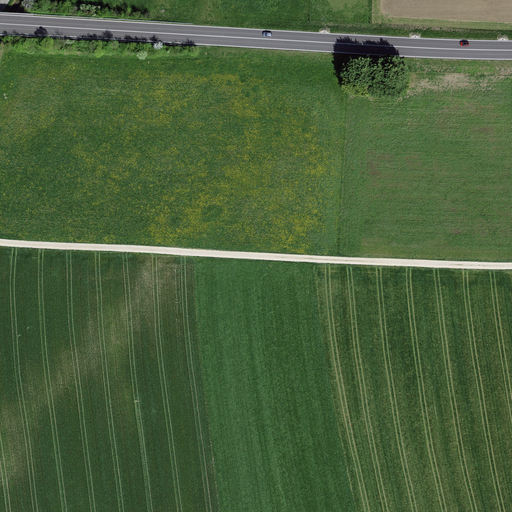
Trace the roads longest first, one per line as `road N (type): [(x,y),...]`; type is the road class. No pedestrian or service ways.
road 1 (primary): [(0,23),(511,50)]
road 2 (track): [(511,266),(0,241)]
